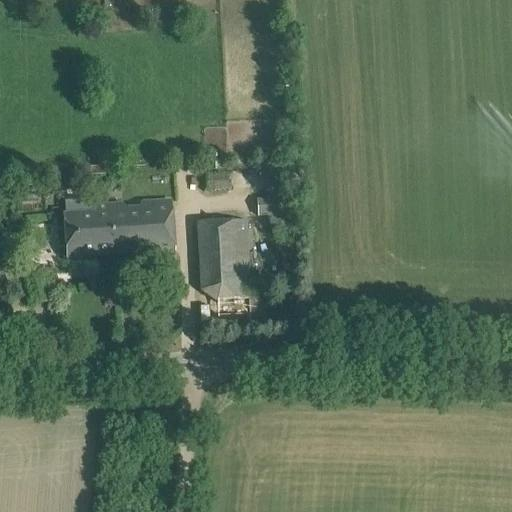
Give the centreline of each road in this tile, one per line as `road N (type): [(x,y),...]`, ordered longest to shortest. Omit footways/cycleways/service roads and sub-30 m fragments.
road 1 (tertiary): [(511,371),(194,364),(0,378)]
road 2 (track): [(194,364),(180,511)]
